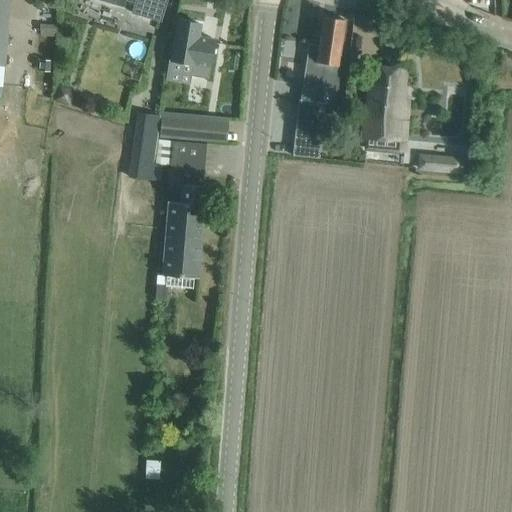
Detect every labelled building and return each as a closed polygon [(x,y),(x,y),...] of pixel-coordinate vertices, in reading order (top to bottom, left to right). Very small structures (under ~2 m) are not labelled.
[(0,0),(0,67),(5,68),(9,0),(0,0)] [(123,0),(135,3),(133,13),(160,21),(166,0),(123,0)] [(456,0),(455,17),(498,19),(498,0),(456,0)] [(309,44),(301,100),(325,103),(333,104),(345,20),(322,17),(318,45),(309,44)] [(170,60),(168,72),(190,76),(206,79),(208,66),(209,66),(214,40),(199,37),(201,25),(177,21),(173,40),(170,60)] [(371,66),(370,86),(368,102),(366,102),(363,132),(374,133),(374,138),(405,141),(407,120),(408,101),(403,100),(406,69),(371,66)] [(60,85),(56,99),(70,104),(73,95),(69,88),(60,85)] [(296,125),(293,155),(313,157),(319,158),(325,103),(301,100),(299,99),(296,125)] [(207,140),(208,121),(161,118),(160,136),(207,140)] [(171,169),(203,172),(206,145),(173,142),(171,169)] [(169,202),(162,275),(166,276),(166,286),(193,288),(194,278),(198,279),(206,187),(182,184),(181,203),(169,202)]
